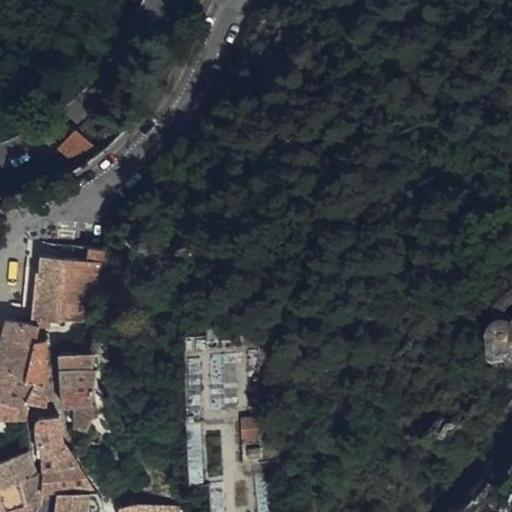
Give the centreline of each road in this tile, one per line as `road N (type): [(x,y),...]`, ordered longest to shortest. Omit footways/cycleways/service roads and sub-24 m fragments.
road 1 (residential): [(240,0),(188,104),(90,201),(18,239),(0,260)]
road 2 (residential): [(0,173),(88,118),(169,0)]
